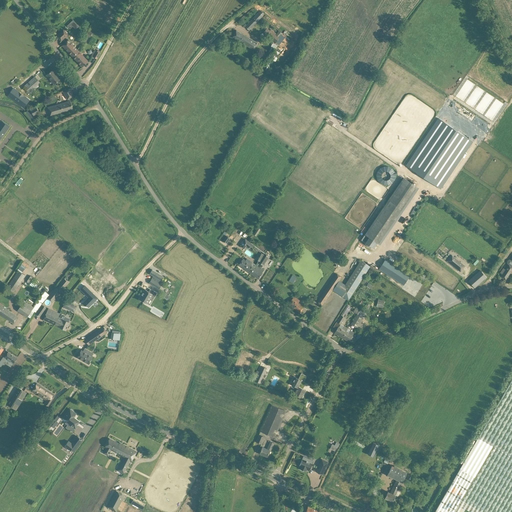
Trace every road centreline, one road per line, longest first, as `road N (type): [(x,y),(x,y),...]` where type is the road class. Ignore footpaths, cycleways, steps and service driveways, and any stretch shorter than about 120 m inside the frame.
road 1 (track): [(256,0),(203,48),(136,166)]
road 2 (unclassified): [(340,351),(182,232)]
road 3 (tertiary): [(212,452),(112,405),(42,360)]
road 4 (unclassified): [(182,232),(106,317),(42,360)]
road 5 (residential): [(340,351),(476,293),(511,286)]
road 6 (unclassified): [(182,232),(97,104)]
road 7 (unclassified): [(278,481),(340,351)]
road 8 (unclassified): [(97,104),(16,0)]
